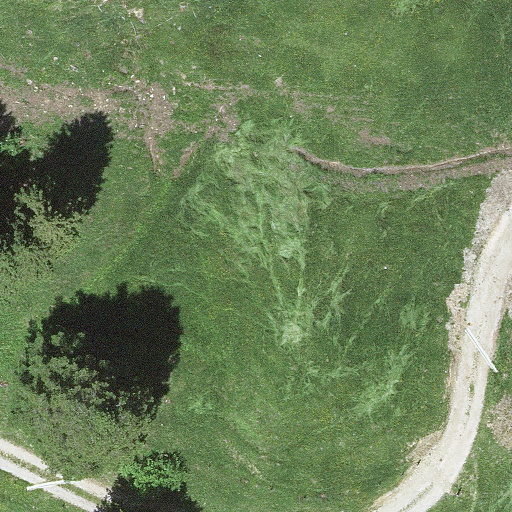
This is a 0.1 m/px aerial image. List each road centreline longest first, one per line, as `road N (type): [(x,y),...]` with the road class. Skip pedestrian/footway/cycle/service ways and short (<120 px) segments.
road 1 (track): [(511,227),(483,308),(451,456),(405,511)]
road 2 (track): [(115,511),(0,451)]
